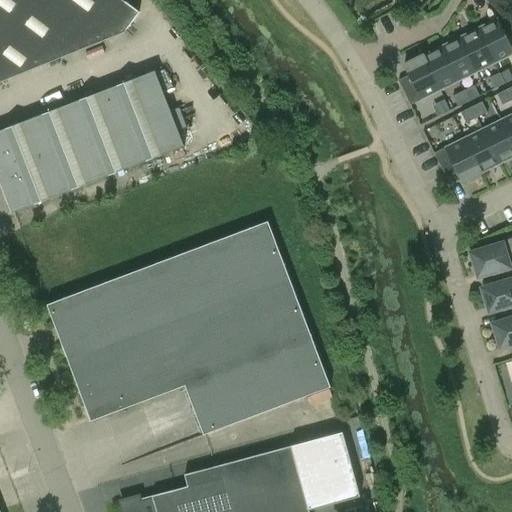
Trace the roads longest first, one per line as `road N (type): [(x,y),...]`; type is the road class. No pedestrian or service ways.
road 1 (residential): [(435,231),(505,449),(511,450)]
road 2 (residential): [(69,511),(0,327)]
road 3 (residential): [(358,62),(435,231)]
